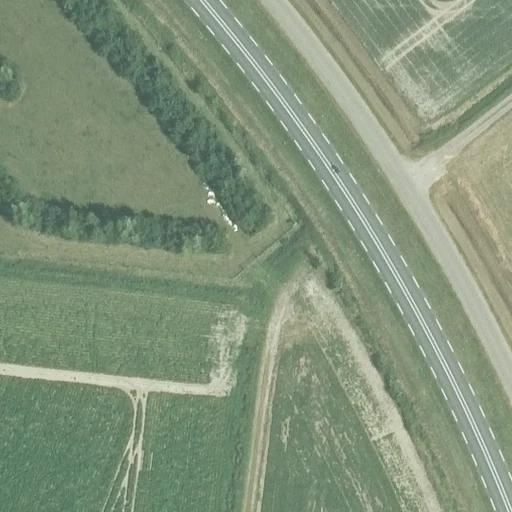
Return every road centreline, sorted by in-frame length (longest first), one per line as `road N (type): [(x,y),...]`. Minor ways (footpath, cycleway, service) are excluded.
road 1 (primary): [(199,0),(328,167),(388,263),(508,511)]
road 2 (track): [(311,259),(274,326),(246,511)]
road 3 (unclassified): [(266,0),(402,184)]
road 4 (unclassified): [(511,382),(402,184)]
road 5 (track): [(511,96),(402,184)]
